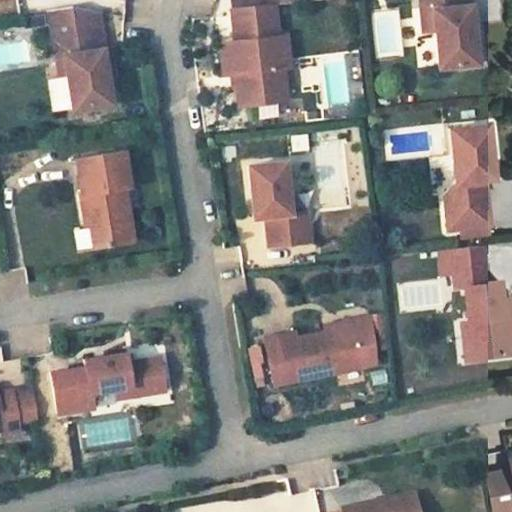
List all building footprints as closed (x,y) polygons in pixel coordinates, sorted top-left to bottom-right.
[(463,0),(418,0),(420,14),(432,13),(434,33),(438,70),(477,66),(471,7),(465,7),(463,0)] [(230,10),(233,42),(218,43),(221,74),(232,73),(236,105),(284,100),(281,67),(288,66),(285,36),(277,37),(273,5),(230,10)] [(66,9),(63,10),(67,37),(100,31),(97,15),(66,9)] [(63,10),(39,15),(48,62),(56,60),(59,77),(65,114),(105,108),(101,85),(99,70),(105,69),(103,50),(100,31),(67,37),(63,10)] [(432,13),(420,14),(422,34),(434,33),(432,13)] [(56,60),(48,62),(51,79),(59,77),(56,60)] [(489,120),(447,125),(454,180),(451,180),(442,191),(447,226),(459,225),(460,232),(489,229),(488,221),(490,221),(485,177),(495,177),(489,120)] [(87,219),(92,249),(131,242),(122,189),(127,189),(121,153),(73,161),(79,195),(77,195),(82,220),(87,219)] [(280,161),(243,166),(250,218),(261,216),(266,245),(307,240),(303,209),(292,211),(289,195),(284,195),(280,161)] [(481,241),(449,245),(453,284),(462,282),(466,319),(470,319),(474,356),(511,351),(511,307),(511,306),(502,307),(500,296),(498,278),(485,279),(481,241)] [(511,242),(488,242),(489,264),(511,263),(511,242)] [(510,294),(500,296),(502,307),(511,306),(510,294)] [(353,316),(323,322),(324,328),(354,322),(353,316)] [(293,328),(263,335),(273,382),(375,360),(369,318),(354,322),(324,328),(294,334),(293,328)] [(466,319),(460,320),(464,357),(474,356),(470,319),(466,319)] [(82,369),(48,375),(54,414),(88,408),(86,395),(112,391),(127,389),(129,398),(163,393),(158,361),(125,366),(124,356),(81,362),(82,369)] [(11,390),(11,387),(0,388),(0,430),(0,431),(1,435),(18,433),(16,418),(35,415),(31,387),(11,390)] [(127,389),(112,391),(113,400),(129,398),(127,389)] [(130,413),(83,417),(86,446),(132,442),(130,413)] [(511,511),(511,462),(508,463),(510,474),(511,482),(511,502),(488,507),(489,511),(511,511)] [(511,482),(510,474),(483,479),(488,507),(511,502),(511,482)] [(415,511),(413,497),(339,511),(415,511)]
